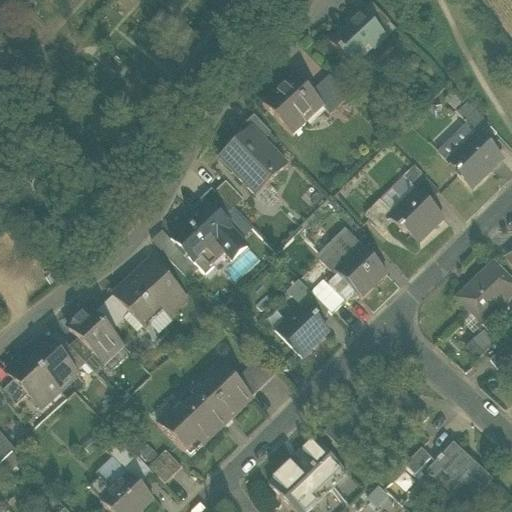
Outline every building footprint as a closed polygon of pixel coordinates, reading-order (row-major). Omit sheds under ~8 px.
[(363,20),(380,37),(390,28),(373,11),(363,20)] [(330,51),(349,71),(368,53),(372,57),(386,44),(380,37),(363,20),(360,17),(346,30),(349,33),(330,51)] [(319,110),(329,121),(349,103),(330,82),(311,100),(320,109),(319,110)] [(264,114),(292,143),(306,130),(302,126),(319,110),(320,109),(311,100),(296,83),(264,114)] [(453,97),(445,105),(455,116),(464,108),(453,97)] [(477,140),(478,141),(489,131),(468,110),(458,120),(468,130),(477,140)] [(250,136),(261,147),(270,139),(255,123),(245,132),(250,136)] [(439,158),(448,168),(477,140),(468,130),(439,158)] [(255,202),(256,203),(269,190),(287,173),(261,147),(250,136),(219,165),(220,166),(221,166),(233,179),(234,180),(255,201),(255,202)] [(478,141),(477,140),(448,168),(458,178),(457,180),(471,195),(491,176),(486,172),(498,161),(478,141)] [(486,172),(491,176),(502,165),(498,161),(486,172)] [(403,183),(411,191),(422,179),(414,171),(403,183)] [(417,196),(427,206),(438,195),(422,179),(411,191),(417,197),(417,196)] [(411,191),(403,183),(380,206),(381,206),(385,202),(397,214),(405,207),(406,208),(417,197),(411,191)] [(225,187),(214,197),(232,215),(243,204),(225,187)] [(269,190),(256,203),(267,214),(277,205),(274,202),(277,199),(269,190)] [(225,222),(232,215),(214,197),(211,195),(201,205),(206,211),(207,210),(222,225),(225,222)] [(405,207),(397,214),(393,219),(388,225),(393,230),(402,239),(404,236),(414,247),(428,233),(431,235),(444,223),(427,206),(417,196),(417,197),(406,208),(405,207)] [(385,202),(381,206),(393,219),(397,214),(385,202)] [(388,225),(393,219),(381,206),(380,206),(365,220),(384,239),(393,230),(388,225)] [(171,245),(194,269),(215,250),(225,259),(231,266),(246,251),(222,225),(207,210),(206,211),(171,245)] [(232,215),(225,222),(245,242),(251,235),(232,215)] [(152,247),(184,280),(194,269),(171,245),(163,237),(152,247)] [(336,279),(362,253),(347,237),(319,264),(335,280),(336,279)] [(215,250),(194,269),(204,279),(225,259),(215,250)] [(354,297),(361,304),(376,288),(375,288),(386,277),(362,253),(336,279),(354,297)] [(130,319),(145,335),(147,333),(143,329),(160,313),(166,319),(185,301),(150,265),(150,266),(151,267),(127,290),(126,289),(114,301),(113,301),(130,319)] [(457,303),(482,329),(511,299),(511,287),(493,268),(457,303)] [(335,280),(327,288),(345,306),(354,297),(336,279),(335,280)] [(323,283),(310,296),(328,314),(332,318),(345,306),(327,288),(323,283)] [(319,323),(328,314),(310,296),(298,284),(286,296),(304,314),(307,311),(319,323)] [(96,317),(114,335),(130,319),(113,301),(114,301),(113,300),(96,317)] [(279,339),(302,362),(328,336),(317,325),(319,323),(307,311),(304,314),(279,339)] [(94,361),(102,368),(121,350),(87,316),(69,334),(74,340),(94,361)] [(74,340),(65,348),(86,369),(94,361),(74,340)] [(44,343),(25,361),(59,396),(77,378),(57,356),(44,343)] [(77,378),(86,369),(65,348),(57,356),(77,378)] [(490,364),(497,373),(511,361),(511,355),(508,350),(490,364)] [(236,385),(251,401),(276,376),(261,360),(236,385)] [(40,414),(59,396),(25,361),(7,379),(14,386),(27,400),(40,414)] [(157,430),(185,458),(197,446),(202,451),(252,402),(251,401),(236,385),(219,369),(205,383),(210,388),(176,421),(171,416),(157,430)] [(4,395),(16,411),(27,400),(14,386),(4,395)] [(373,417),(403,445),(415,432),(417,434),(429,422),(395,391),(388,398),(375,387),(337,429),(349,441),(351,442),(373,417)] [(323,437),(340,452),(349,441),(337,429),(335,431),(332,428),(323,437)] [(129,479),(136,486),(149,474),(117,440),(103,453),(128,479),(129,479)] [(269,489),(291,511),(311,511),(346,478),(314,445),(269,489)] [(0,467),(9,458),(0,447),(0,467)] [(444,508),(447,511),(466,511),(492,484),(479,473),(477,475),(451,451),(428,477),(452,499),(444,508)] [(405,471),(415,480),(431,463),(421,453),(405,471)] [(148,472),(165,488),(182,471),(165,455),(148,472)] [(0,468),(0,473),(6,479),(20,467),(11,458),(0,468)] [(136,486),(141,491),(154,479),(149,474),(136,486)] [(128,479),(112,495),(101,506),(100,507),(104,511),(144,511),(153,504),(141,491),(136,486),(129,479),(128,479)] [(90,495),(101,506),(112,495),(101,484),(90,495)]
